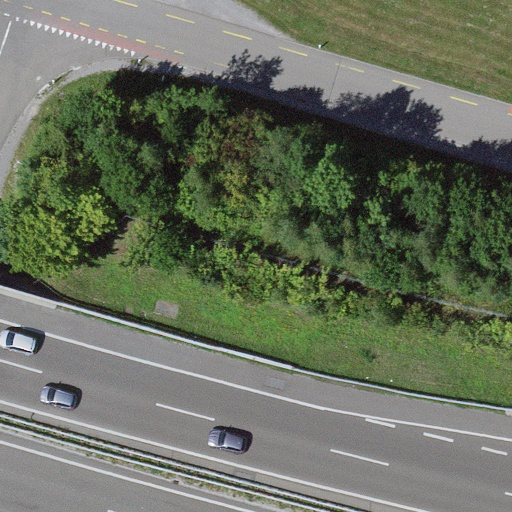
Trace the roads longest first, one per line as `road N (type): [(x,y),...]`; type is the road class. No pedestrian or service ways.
road 1 (motorway): [(511,493),(0,359)]
road 2 (unclassified): [(48,0),(511,140)]
